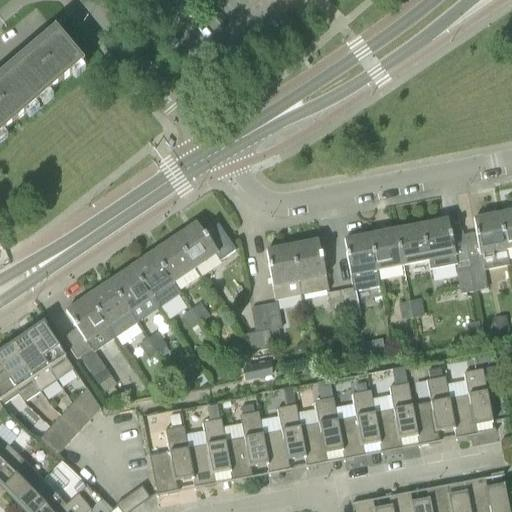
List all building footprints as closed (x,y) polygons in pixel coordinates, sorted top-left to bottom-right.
[(0,137),(38,104),(85,64),(56,31),(55,31),(55,32),(0,79),(0,137)] [(511,213),(500,216),(507,253),(511,251),(511,213)] [(480,258),(507,253),(500,216),(474,221),(476,234),(480,258)] [(430,272),(457,267),(451,235),(448,221),(422,226),(429,263),(430,272)] [(221,263),(236,252),(216,222),(202,232),(197,225),(176,240),(197,271),(217,257),(221,263)] [(404,268),(429,263),(422,226),(397,231),(404,268)] [(378,273),(404,268),(397,231),(371,236),(378,273)] [(351,278),(378,273),(371,236),(345,241),(347,255),(351,278)] [(175,285),(197,271),(176,240),(154,254),(175,285)] [(293,247),(302,296),(329,291),(322,256),(321,256),(319,242),(293,247)] [(276,301),(302,296),(293,247),(267,252),(270,266),(269,266),(276,301)] [(153,300),(175,285),(154,254),(132,269),(153,300)] [(483,264),(470,267),(475,293),(488,290),(483,264)] [(470,267),(456,270),(461,296),(475,293),(470,267)] [(160,310),(153,300),(132,269),(110,284),(138,325),(160,310)] [(116,339),(138,325),(110,284),(88,298),(116,339)] [(346,318),(360,315),(355,289),(341,292),(346,318)] [(333,320),(346,318),(341,292),(328,294),(333,320)] [(95,354),(116,339),(88,298),(67,313),(74,325),(77,330),(61,341),(74,361),(80,357),(95,379),(107,371),(95,354)] [(413,320),(425,318),(422,301),(410,303),(413,320)] [(402,322),(413,320),(410,303),(399,305),(402,322)] [(201,325),(211,318),(202,304),(192,310),(201,325)] [(279,331),(283,330),(278,304),(265,307),(271,340),(280,339),(279,331)] [(272,348),(271,340),(265,307),(251,309),(255,333),(242,335),(252,351),(258,350),(272,348)] [(192,331),(201,325),(192,310),(182,317),(192,331)] [(25,342),(49,376),(68,363),(45,328),(44,328),(44,329),(29,339),(28,339),(28,340),(25,342)] [(149,339),(159,353),(161,357),(169,352),(166,348),(158,333),(149,339)] [(149,360),(159,353),(149,339),(139,346),(149,360)] [(32,387),(49,376),(25,342),(13,350),(12,350),(11,350),(12,351),(8,353),(32,387)] [(0,375),(16,398),(32,387),(8,353),(0,358),(0,375)] [(450,401),(454,430),(456,441),(477,437),(475,426),(493,422),(483,371),(464,375),(469,397),(450,401)] [(0,403),(2,407),(16,398),(0,375),(0,403)] [(401,440),(417,437),(413,408),(407,377),(394,379),(396,388),(390,389),(394,411),(375,415),(380,444),(382,455),(403,451),(401,440)] [(438,433),(454,430),(450,401),(446,379),(443,379),(430,382),(427,382),(431,404),(413,408),(417,437),(419,448),(440,444),(438,433)] [(326,454),(342,451),(338,422),(334,400),(330,401),(327,388),(317,390),(319,403),(315,403),(319,425),(301,429),(305,458),(307,469),(328,465),(326,454)] [(72,405),(90,423),(102,411),(88,390),(72,405)] [(363,447),(380,444),(375,415),(371,393),(367,393),(357,395),(352,396),(357,418),(338,422),(342,451),(344,462),(365,458),(363,447)] [(62,418),(80,434),(90,423),(72,405),(62,418)] [(289,461),(305,458),(301,429),(297,407),(278,410),(282,432),(263,436),(268,465),(270,476),(291,473),(289,461)] [(214,475),(230,472),(226,443),(222,421),(219,422),(218,413),(201,416),(207,447),(189,450),(187,451),(193,479),(195,491),(216,487),(214,475)] [(251,468),(268,465),(263,436),(259,414),(255,415),(243,417),(240,418),(245,440),(226,443),(230,472),(232,484),(253,480),(251,468)] [(80,434),(62,418),(50,429),(68,446),(80,434)] [(177,482),(193,479),(187,451),(189,450),(184,428),(173,430),(166,432),(170,454),(150,458),(158,498),(179,494),(177,482)] [(68,446),(50,429),(39,441),(57,458),(58,457),(68,446)] [(0,477),(22,459),(10,449),(0,439),(0,477)] [(0,485),(11,496),(16,501),(42,480),(28,465),(22,459),(0,477),(0,485)] [(26,511),(54,511),(64,503),(59,497),(42,480),(16,501),(26,511)] [(467,496),(470,511),(509,511),(505,488),(488,492),(485,480),(465,484),(467,496)] [(470,511),(467,496),(450,499),(448,487),(427,491),(429,503),(431,511),(470,511)] [(431,511),(429,503),(413,506),(411,494),(390,498),(392,510),(392,511),(431,511)] [(392,511),(392,510),(380,511),(375,511),(373,502),(353,506),(353,511),(392,511)] [(71,511),(64,503),(54,511),(71,511)]
